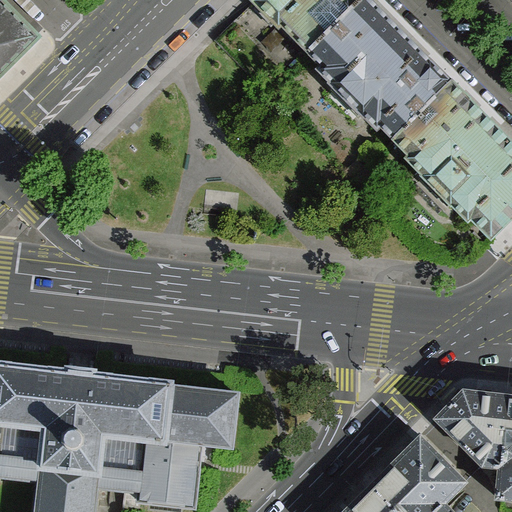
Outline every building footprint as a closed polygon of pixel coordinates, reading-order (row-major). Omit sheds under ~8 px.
[(257,0),(255,3),(280,29),(283,27),(309,53),(363,0),(257,0)] [(409,41),(368,0),(363,0),(309,53),(324,69),(321,72),(379,130),(382,126),(395,140),(452,85),(409,41)] [(2,3),(0,4),(0,79),(40,41),(20,20),(2,3)] [(511,145),(501,135),(452,85),(395,140),(413,157),(410,160),(470,221),(472,218),(492,238),(511,218),(511,145)] [(0,364),(0,424),(4,425),(46,430),(42,461),(41,471),(99,477),(100,468),(103,437),(147,442),(165,444),(166,439),(171,389),(172,384),(82,374),(0,364)] [(237,396),(171,389),(166,439),(202,443),(232,447),(237,396)] [(511,398),(466,393),(438,420),(485,466),(502,468),(498,498),(511,499),(511,398)] [(422,436),(344,511),(453,511),(446,504),(467,483),(422,436)] [(165,444),(147,442),(143,473),(141,492),(140,501),(195,507),(201,456),(202,443),(166,439),(165,444)] [(41,471),(42,461),(0,456),(0,476),(40,481),(41,471)] [(100,468),(99,477),(98,487),(141,492),(143,473),(100,468)] [(95,511),(98,487),(99,477),(41,471),(40,481),(36,511),(95,511)] [(122,511),(124,503),(112,502),(110,511),(122,511)]
